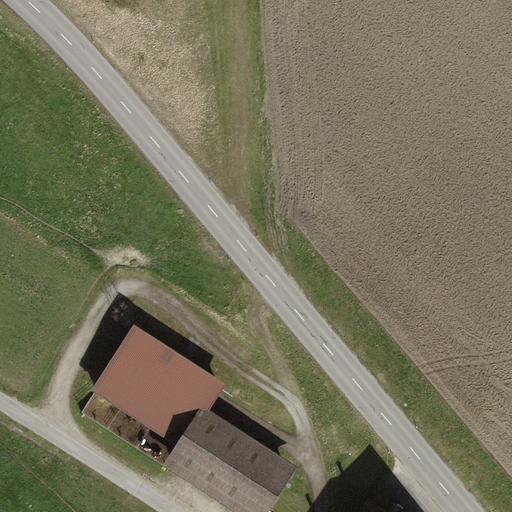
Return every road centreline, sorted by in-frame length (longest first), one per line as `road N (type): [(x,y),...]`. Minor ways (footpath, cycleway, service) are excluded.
road 1 (tertiary): [(462,511),(127,107),(14,0)]
road 2 (unclassified): [(0,399),(173,511)]
